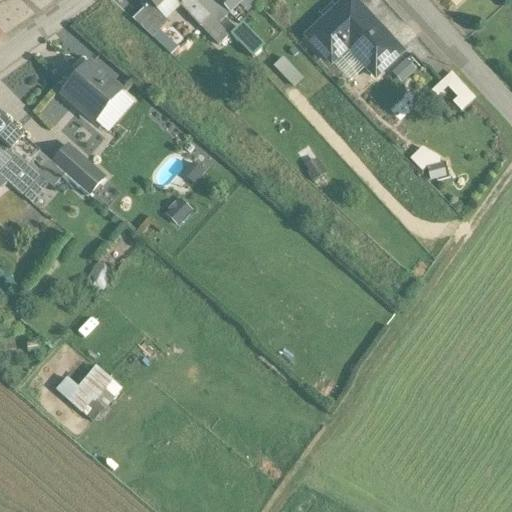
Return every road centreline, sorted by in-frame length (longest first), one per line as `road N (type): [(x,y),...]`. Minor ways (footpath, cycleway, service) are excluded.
road 1 (track): [(265,511),(511,179)]
road 2 (tertiary): [(511,109),(409,0)]
